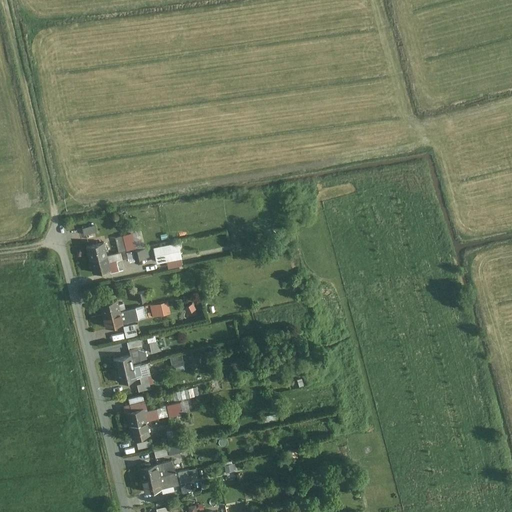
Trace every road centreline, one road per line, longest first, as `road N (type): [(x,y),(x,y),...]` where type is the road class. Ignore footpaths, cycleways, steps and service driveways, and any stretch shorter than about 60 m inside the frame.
road 1 (residential): [(58,225),(125,511)]
road 2 (track): [(3,0),(58,225)]
